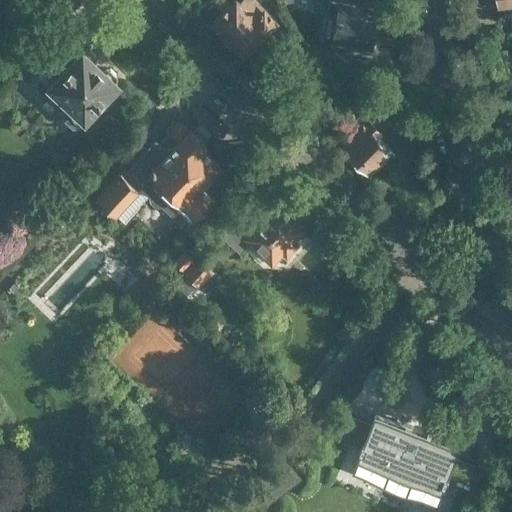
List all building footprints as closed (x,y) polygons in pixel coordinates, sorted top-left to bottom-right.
[(262,29),(273,19),(255,0),(236,0),(236,1),(235,0),(231,0),(211,20),(241,51),(263,30),(262,29)] [(375,3),(370,2),(370,3),(353,0),(327,0),(326,13),(335,14),(330,39),(342,41),(340,53),(370,59),(375,33),(370,32),(375,3)] [(116,79),(116,74),(111,69),(107,70),(105,71),(95,61),(96,60),(96,55),(91,50),(87,50),(85,52),(82,49),(71,61),(55,46),(33,70),(49,85),(44,91),(65,110),(62,113),(63,117),(73,126),(77,126),(117,83),(114,80),(116,79)] [(414,88),(411,70),(396,73),(399,91),(414,88)] [(366,174),(391,149),(376,134),(379,132),(359,112),(350,122),(356,129),(339,146),(366,174)] [(187,131),(179,122),(173,121),(165,128),(166,134),(158,143),(155,140),(123,174),(120,171),(95,195),(113,213),(140,185),(184,227),(211,199),(199,187),(219,166),(201,148),(205,145),(202,142),(208,136),(198,126),(192,132),(189,129),(187,131)] [(301,228),(277,206),(270,213),(266,209),(255,221),(251,217),(245,224),(234,214),(217,232),(228,242),(226,245),(237,255),(251,240),(272,260),(282,249),(287,253),(296,244),(291,239),(301,228)] [(184,270),(198,256),(187,245),(173,260),(184,270)] [(188,270),(183,275),(194,286),(199,281),(200,282),(212,269),(200,257),(188,270)] [(358,443),(367,419),(349,413),(340,437),(358,443)] [(372,421),(364,442),(366,442),(363,449),(389,459),(389,460),(392,461),(388,472),(412,481),(416,471),(419,472),(420,471),(446,481),(448,475),(450,476),(461,448),(441,440),(442,437),(429,431),(428,434),(409,427),(410,424),(397,419),(396,422),(376,414),(373,422),(372,421)] [(481,465),(463,458),(454,482),(471,489),(481,465)]
